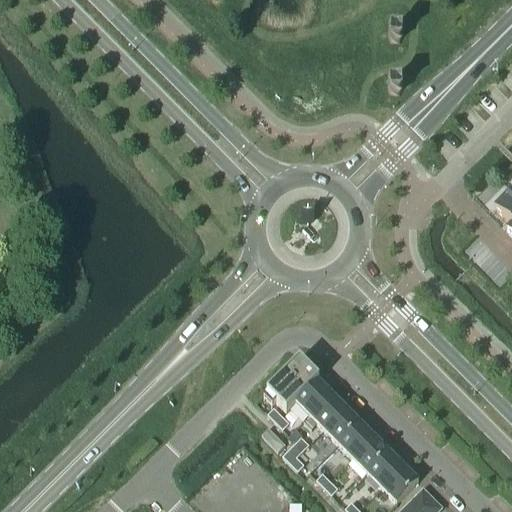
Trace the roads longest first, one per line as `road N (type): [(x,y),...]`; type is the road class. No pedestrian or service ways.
road 1 (residential): [(485,511),(306,340),(286,344),(201,424)]
road 2 (secondary): [(60,0),(259,204)]
road 3 (secondary): [(279,184),(98,0)]
road 4 (secondary): [(329,276),(511,453)]
road 5 (secondary): [(511,417),(354,251)]
road 6 (secondary): [(23,511),(153,383)]
road 7 (secondary): [(255,244),(246,268),(193,323),(153,383)]
road 8 (residential): [(353,205),(427,126),(463,73)]
road 9 (residential): [(463,73),(410,108),(331,182)]
road 10 (secondary): [(153,383),(284,277)]
